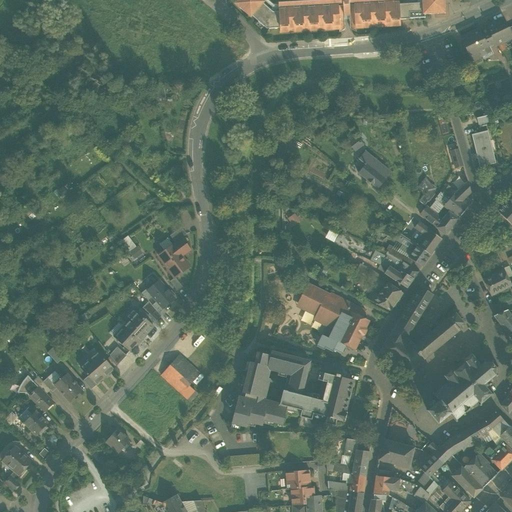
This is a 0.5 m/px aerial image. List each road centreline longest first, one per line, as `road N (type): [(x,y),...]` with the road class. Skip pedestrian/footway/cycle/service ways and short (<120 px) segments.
road 1 (residential): [(484,10),(391,43),(264,58),(223,82),(204,109),(195,146),(208,251),(203,282),(189,313),(108,405)]
road 2 (unclassified): [(108,405),(164,451),(205,452),(220,473),(248,470),(251,498)]
road 3 (residential): [(454,233),(377,350),(387,395)]
road 4 (residential): [(493,404),(439,439),(387,395)]
road 5 (residential): [(387,395),(487,313)]
road 6 (residential): [(108,405),(59,458),(40,509)]
